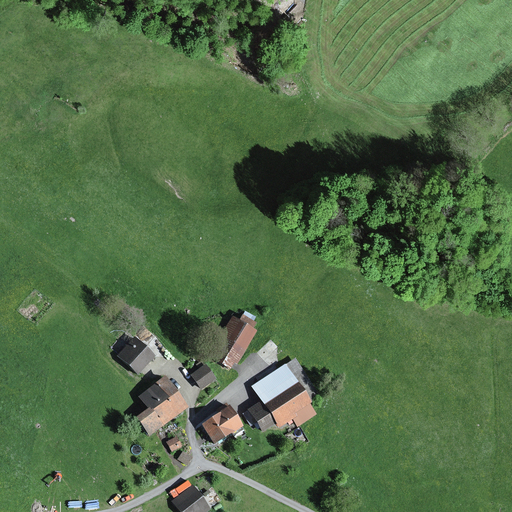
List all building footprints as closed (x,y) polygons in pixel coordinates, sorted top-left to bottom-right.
[(239,321),(232,317),(209,357),(230,369),(234,364),(237,366),(257,331),(253,329),(256,323),(242,315),(239,321)] [(135,337),(117,356),(138,375),(156,356),(135,337)] [(296,358),(286,364),(311,403),(320,397),(296,358)] [(261,401),(246,410),(262,434),(276,425),(278,429),(287,423),(289,426),(294,423),(297,428),(317,415),(310,404),(311,403),(286,364),(251,387),(261,401)] [(206,365),(190,375),(200,390),(216,380),(206,365)] [(147,409),(135,418),(150,437),(188,408),(165,377),(138,397),(147,409)] [(218,413),(201,424),(214,444),(231,433),(234,438),(246,430),(228,403),(216,410),(218,413)] [(177,436),(166,442),(171,453),(182,447),(177,436)] [(193,457),(183,451),(177,460),(187,466),(193,457)] [(193,485),(171,501),(179,511),(208,511),(211,510),(193,485)]
